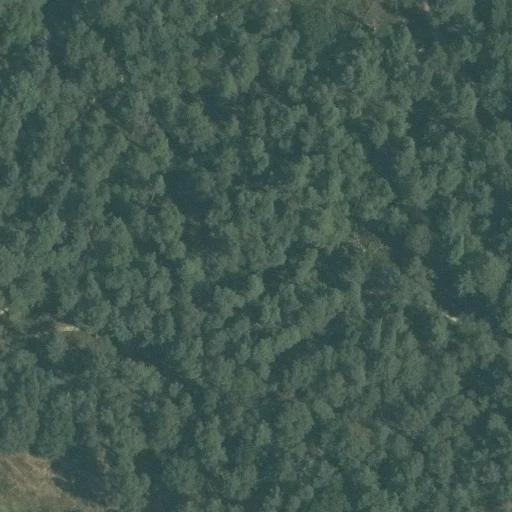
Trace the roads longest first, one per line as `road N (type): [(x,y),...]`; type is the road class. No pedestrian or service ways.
road 1 (unknown): [(511,142),(448,41),(435,0)]
road 2 (track): [(0,84),(90,0)]
